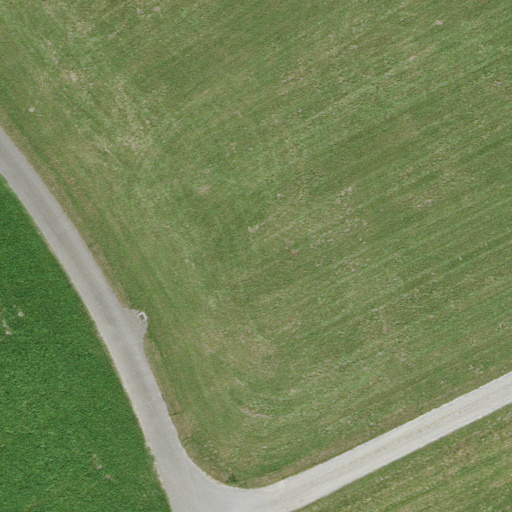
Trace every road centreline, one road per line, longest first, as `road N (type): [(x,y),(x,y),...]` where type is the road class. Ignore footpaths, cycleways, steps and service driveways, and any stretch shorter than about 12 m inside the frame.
road 1 (unclassified): [(195,511),(92,278),(0,141)]
road 2 (track): [(511,391),(260,511)]
